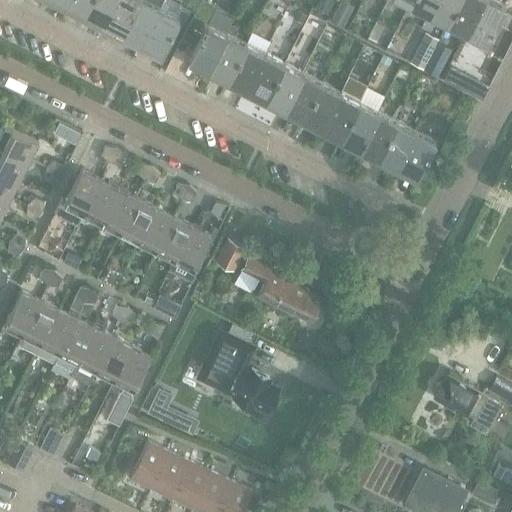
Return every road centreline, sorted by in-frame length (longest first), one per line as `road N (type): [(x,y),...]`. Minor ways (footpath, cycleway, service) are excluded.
road 1 (residential): [(0,6),(383,202),(363,246)]
road 2 (residential): [(363,246),(0,63)]
road 3 (residential): [(298,511),(419,273)]
road 4 (residential): [(419,273),(511,84)]
